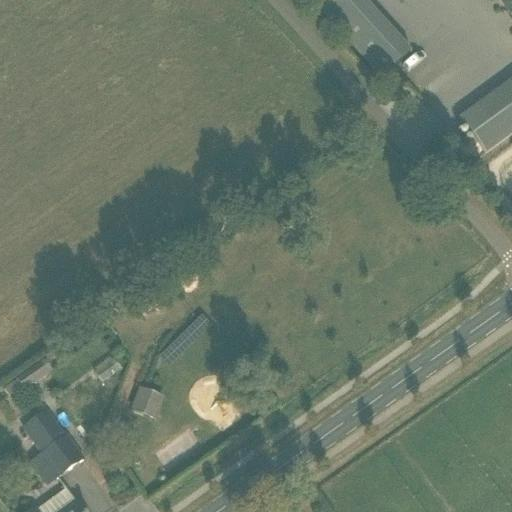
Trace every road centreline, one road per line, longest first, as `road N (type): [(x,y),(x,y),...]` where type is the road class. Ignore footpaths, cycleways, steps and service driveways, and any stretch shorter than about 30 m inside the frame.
road 1 (unclassified): [(272,0),(511,265)]
road 2 (tertiary): [(222,511),(511,306)]
